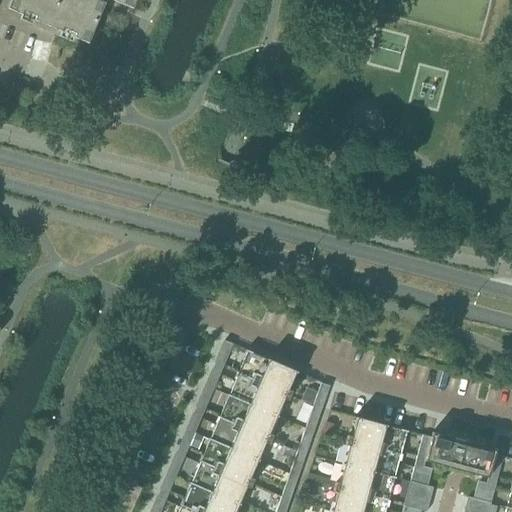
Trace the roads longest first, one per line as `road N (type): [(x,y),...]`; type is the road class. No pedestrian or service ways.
road 1 (tertiary): [(511,292),(0,155)]
road 2 (tertiary): [(0,185),(511,318)]
road 3 (residential): [(474,410),(350,372),(201,309),(188,315)]
road 4 (residential): [(103,511),(188,315)]
